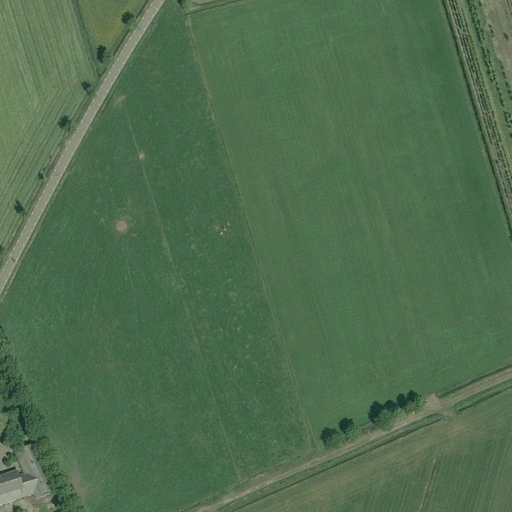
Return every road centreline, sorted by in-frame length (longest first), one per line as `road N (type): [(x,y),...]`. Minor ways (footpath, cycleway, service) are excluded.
road 1 (track): [(204,511),(511,375)]
road 2 (unclassified): [(0,283),(157,0)]
